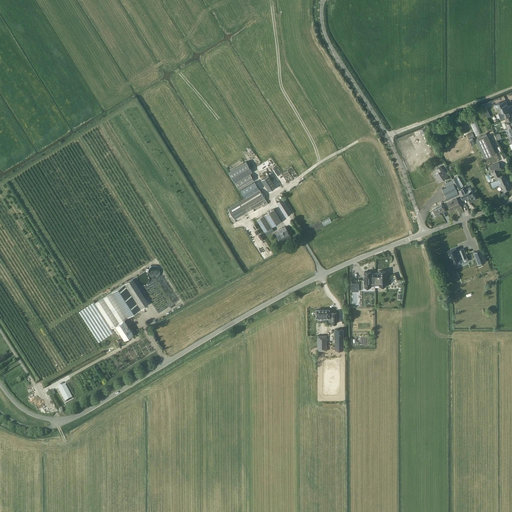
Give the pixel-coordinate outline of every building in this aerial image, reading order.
[(498,113),(511,107),(511,105),(508,107),(506,101),(500,103),(499,102),(494,104),(498,113)] [(511,107),(498,113),(500,120),(505,118),(505,119),(511,116),(510,111),(511,110),(511,107)] [(476,135),(481,133),(476,121),(471,124),(476,135)] [(426,127),(419,130),(428,147),(434,144),(426,127)] [(478,139),(482,149),(491,144),(487,135),(478,139)] [(482,149),(485,157),(495,153),(491,144),(482,149)] [(235,182),(252,172),(246,161),(229,172),(235,182)] [(490,166),(492,173),(501,169),(498,163),(490,166)] [(439,182),(448,176),(443,169),(441,166),(437,169),(439,172),(434,175),(439,182)] [(240,189),(255,181),(250,174),(236,183),(240,189)] [(496,180),(495,180),(492,182),(494,186),(498,184),(499,187),(502,186),(505,184),(503,181),(506,179),(504,174),(495,178),(496,180)] [(268,175),(262,179),(269,191),(276,187),(268,175)] [(455,177),(451,179),(458,190),(461,188),(455,177)] [(511,185),(508,178),(506,179),(503,181),(505,184),(502,186),(504,191),(511,187),(511,185)] [(442,184),(443,188),(443,189),(448,199),(459,194),(453,183),(452,180),(442,184)] [(245,197),(260,189),(255,182),(241,190),(245,197)] [(461,188),(458,190),(461,196),(463,200),(468,197),(470,202),(476,199),(472,190),(470,187),(465,189),(464,187),(461,188)] [(263,207),(268,204),(260,190),(239,202),(245,213),(261,203),(263,207)] [(291,213),(282,199),(277,203),(286,216),(291,213)] [(451,211),(460,206),(456,199),(447,203),(451,211)] [(437,215),(445,211),(442,205),(433,210),(437,215)] [(264,215),(272,227),(281,221),(274,209),(264,215)] [(271,227),(264,215),(257,219),(265,231),(271,227)] [(281,242),(291,236),(286,229),(277,235),(281,242)] [(456,248),(448,251),(452,262),(453,262),(454,265),(460,262),(459,260),(462,258),(462,259),(467,257),(463,248),(459,250),(457,251),(456,248)] [(471,256),(475,267),(481,264),(480,264),(484,263),(480,254),(477,255),(477,254),(471,256)] [(375,281),(375,286),(380,286),(386,286),(386,271),(380,271),(380,274),(375,274),(375,281)] [(148,278),(147,277),(147,276),(147,275),(146,274),(145,273),(144,272),(143,272),(142,272),(140,272),(139,272),(137,273),(136,275),(135,277),(135,278),(135,279),(136,280),(136,281),(137,282),(138,283),(139,284),(141,284),(142,284),(144,284),(145,283),(146,283),(147,281),(147,280),(148,278)] [(375,286),(375,281),(375,274),(371,274),(371,272),(364,272),(364,287),(371,287),(371,286),(375,286)] [(132,278),(124,284),(95,303),(111,328),(112,328),(117,336),(120,334),(124,339),(132,333),(123,320),(140,309),(149,303),(132,278)] [(322,309),(322,317),(334,317),(334,320),(337,320),(337,322),(341,322),(341,311),(337,311),(337,312),(334,312),(334,309),(322,309)] [(317,351),(332,351),(332,335),(317,335),(317,351)] [(73,397),(67,386),(60,390),(66,401),(73,397)]
